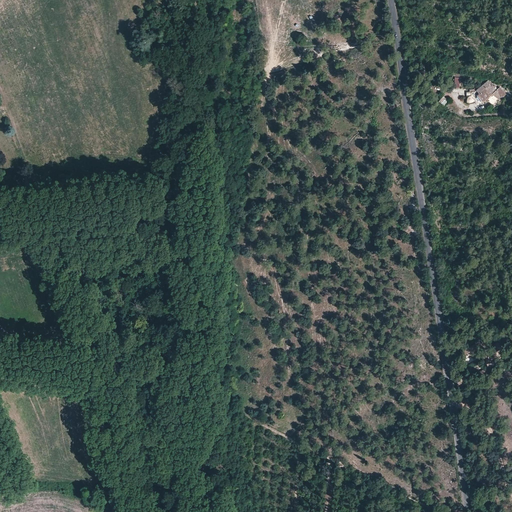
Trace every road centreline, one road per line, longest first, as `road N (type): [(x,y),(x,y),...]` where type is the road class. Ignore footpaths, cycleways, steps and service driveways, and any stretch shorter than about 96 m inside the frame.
road 1 (tertiary): [(467,511),(390,0)]
road 2 (track): [(135,359),(190,354),(209,393),(327,459),(325,511)]
